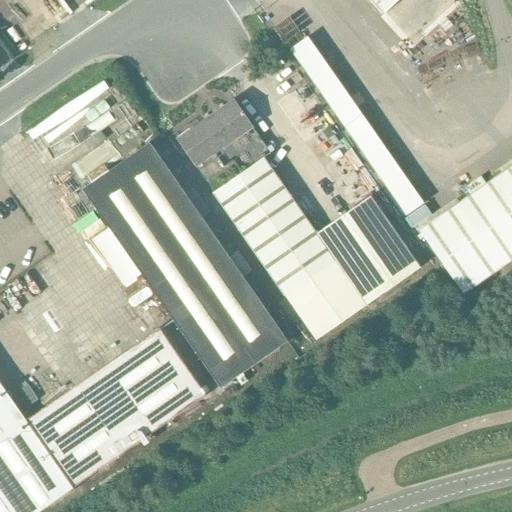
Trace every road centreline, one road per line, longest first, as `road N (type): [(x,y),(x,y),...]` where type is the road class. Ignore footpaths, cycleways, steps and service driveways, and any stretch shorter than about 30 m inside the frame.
road 1 (unclassified): [(0,106),(85,47),(148,25),(181,34)]
road 2 (secondary): [(360,511),(511,473)]
